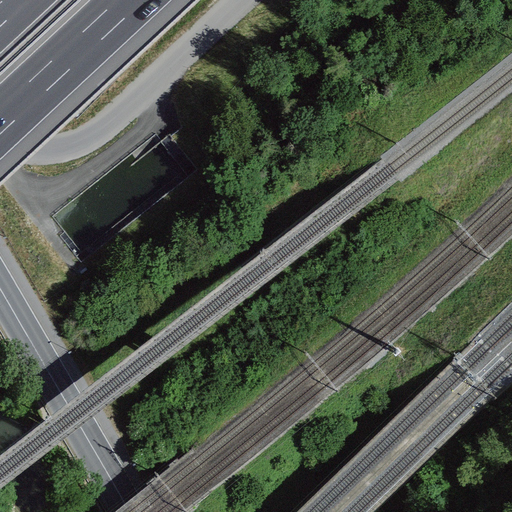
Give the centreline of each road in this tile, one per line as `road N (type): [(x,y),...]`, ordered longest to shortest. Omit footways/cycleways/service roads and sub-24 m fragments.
road 1 (secondary): [(130,511),(0,288)]
road 2 (motorway): [(0,122),(131,0)]
